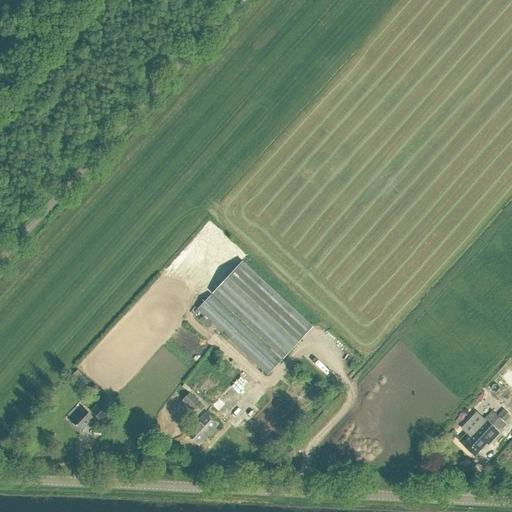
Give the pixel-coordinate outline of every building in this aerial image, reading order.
[(170,265),(181,276),(186,270),(182,266),(184,264),(178,258),(170,265)] [(268,376),(313,328),(242,262),(197,311),(268,376)] [(189,393),(192,390),(185,383),(183,386),(189,393)] [(94,386),(89,391),(94,396),(99,391),(94,386)] [(192,413),(201,404),(190,393),(182,402),(192,413)] [(105,398),(91,412),(101,421),(114,407),(105,398)] [(213,413),(226,425),(233,418),(219,406),(213,413)] [(80,431),(92,418),(83,409),(71,422),(80,431)] [(511,416),(504,410),(499,416),(493,411),(485,420),(471,436),(468,434),(461,442),(465,446),(465,447),(477,457),(489,444),(490,446),(501,434),(508,425),(506,423),(511,416)] [(199,445),(218,424),(205,412),(197,421),(198,422),(187,435),(199,445)]
